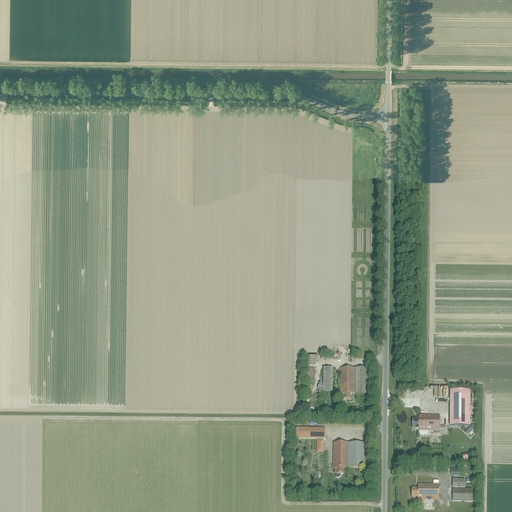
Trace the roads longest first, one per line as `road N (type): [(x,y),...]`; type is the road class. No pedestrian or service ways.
road 1 (unclassified): [(383,511),(387,117)]
road 2 (unclassified): [(387,117),(347,115),(293,96),(0,93)]
